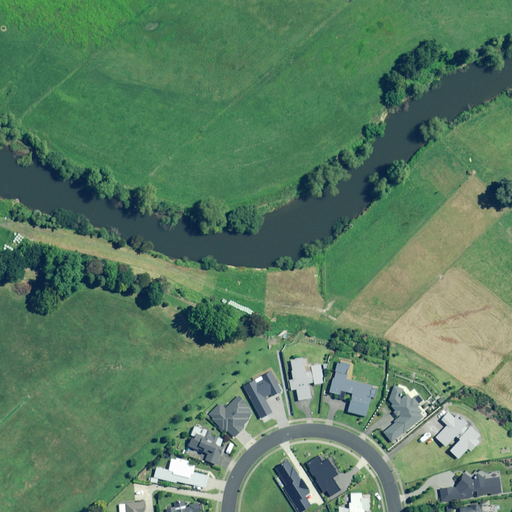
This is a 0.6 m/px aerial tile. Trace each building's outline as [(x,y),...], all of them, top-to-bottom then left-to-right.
[(310,398),(308,384),(313,383),(314,385),(323,383),(320,365),(311,366),(311,372),(305,373),(302,359),(290,361),(292,370),(290,371),(292,380),(289,380),(291,390),(296,390),(298,400),(310,398)] [(346,374),(349,363),(340,361),(340,364),(336,363),(329,392),(340,395),(339,398),(343,399),(345,393),(352,394),(347,412),(366,417),(370,398),(374,398),(376,389),(371,388),(372,386),(346,379),(347,375),(346,374)] [(392,443),(423,416),(420,413),(421,412),(417,406),(419,405),(413,398),(411,399),(407,394),(401,399),(399,397),(402,389),(394,386),(388,400),(392,405),(391,407),(394,412),(393,412),(399,419),(383,432),(392,443)] [(209,414),(214,418),(212,420),(223,431),(224,430),(227,433),(228,432),(234,438),(244,428),(242,426),(253,414),(247,408),(248,407),(237,396),(225,409),(219,404),(209,414)] [(458,438),(469,426),(463,420),(461,423),(455,417),(454,418),(448,413),(441,420),(447,425),(436,438),(445,447),(456,436),(458,438)] [(220,447),(223,438),(207,432),(208,430),(195,425),(191,435),(192,436),(188,446),(198,450),(200,447),(203,449),(202,452),(208,454),(205,461),(216,465),(223,448),(220,447)] [(469,426),(458,438),(460,440),(450,451),(458,459),(468,449),(471,451),(479,442),(476,439),(480,436),(469,426)] [(190,462),(176,458),(173,472),(156,468),(154,478),(151,478),(150,482),(157,483),(158,479),(176,483),(176,481),(206,488),(209,476),(193,473),(195,466),(189,465),(190,462)] [(322,464),(318,458),(305,466),(323,493),(325,492),(328,497),(339,490),(331,478),(336,475),(327,461),(322,464)] [(439,489),(442,503),(473,497),(473,492),(476,492),(477,496),(490,494),(490,495),(501,493),(499,480),(498,478),(485,480),(484,473),(475,475),(476,478),(471,479),(470,473),(459,475),(460,482),(456,482),(456,487),(439,489)] [(349,503),(349,508),(338,508),(338,511),(364,511),(370,511),(370,499),(362,499),(362,494),(351,494),(351,503),(349,503)] [(145,502),(140,503),(119,504),(119,511),(140,511),(141,511),(145,511),(145,502)] [(165,509),(166,511),(196,511),(203,510),(201,502),(189,505),(189,508),(179,510),(178,505),(165,509)]
